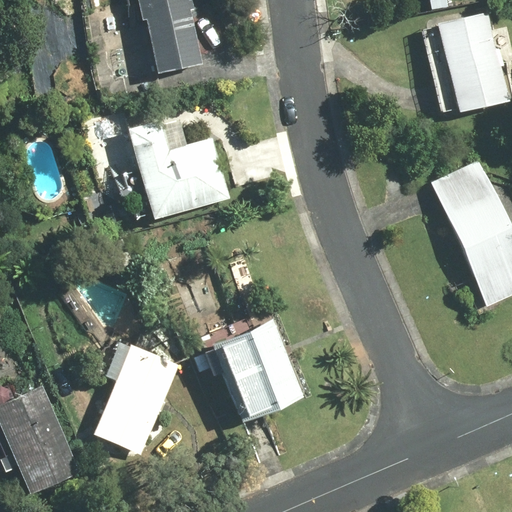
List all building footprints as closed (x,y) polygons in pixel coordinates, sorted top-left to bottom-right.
[(189,0),(188,0),(187,0),(137,0),(155,74),(203,62),(190,9),(195,8),(193,0),(189,0)] [(511,43),(503,8),(421,29),(443,116),(511,98),(511,43)] [(187,142),(178,110),(126,125),(153,219),(228,198),(210,135),(187,142)] [(511,148),(430,185),(485,309),(511,296),(511,148)] [(270,318),(210,345),(245,424),(305,397),(270,318)] [(176,364),(117,340),(103,377),(115,381),(93,436),(141,455),(176,364)] [(40,385),(0,401),(0,425),(29,494),(78,474),(40,385)]
